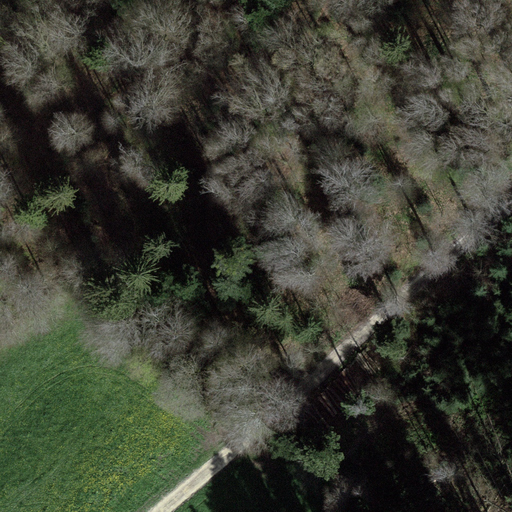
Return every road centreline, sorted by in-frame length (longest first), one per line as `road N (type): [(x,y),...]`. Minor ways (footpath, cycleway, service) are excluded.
road 1 (unclassified): [(511,202),(419,274),(159,511)]
road 2 (track): [(331,511),(419,274)]
